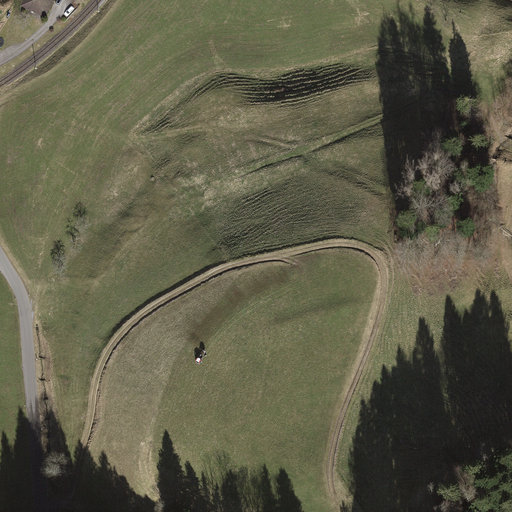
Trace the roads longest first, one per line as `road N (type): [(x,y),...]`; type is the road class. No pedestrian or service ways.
road 1 (track): [(53,507),(72,491),(99,369),(122,333),(228,265),(330,246),(362,250),(381,278),(381,304),(334,437),(328,485),(338,511)]
road 2 (unclassified): [(0,257),(24,312),(39,511)]
road 3 (track): [(0,103),(98,48),(153,0)]
